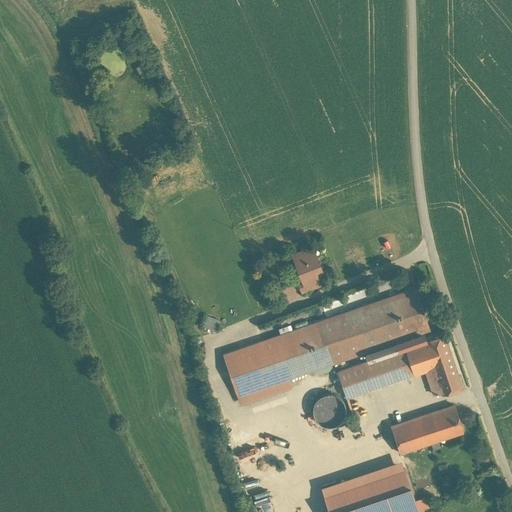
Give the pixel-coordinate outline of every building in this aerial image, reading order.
[(295,253),(304,277),(304,278),(316,273),(322,271),(313,247),(295,253)] [(304,278),(304,277),(298,280),(302,291),(320,284),(316,273),(304,278)] [(332,316),(316,321),(330,363),(430,328),(416,287),(404,291),(332,316)] [(209,313),(204,325),(217,330),(221,318),(209,313)] [(330,363),(316,321),(223,353),(237,395),(330,363)] [(423,332),(365,352),(368,359),(426,339),(423,332)] [(444,334),(406,347),(405,347),(414,373),(433,366),(431,359),(450,353),(444,334)] [(406,346),(363,361),(372,388),(414,373),(405,347),(406,347),(406,346)] [(431,359),(433,366),(435,371),(429,373),(436,392),(442,390),(442,393),(462,387),(450,353),(431,359)] [(372,388),(363,361),(338,369),(347,397),(372,388)] [(289,377),(237,395),(240,405),(292,387),(289,377)] [(314,403),(313,406),(313,410),(313,413),(314,416),(316,419),(319,422),(322,424),(325,425),(329,425),(332,425),(336,424),(339,422),(341,420),(343,417),(345,413),(345,410),(345,406),(344,403),(343,400),(340,397),(338,395),(334,394),(331,393),(327,393),(324,393),(321,395),(318,397),(316,400),(314,403)] [(454,404),(422,414),(390,425),(391,426),(394,435),(399,451),(399,452),(463,431),(454,404)] [(401,459),(321,485),(324,495),(404,468),(401,459)] [(404,468),(324,495),(329,511),(418,511),(419,511),(404,468)]
